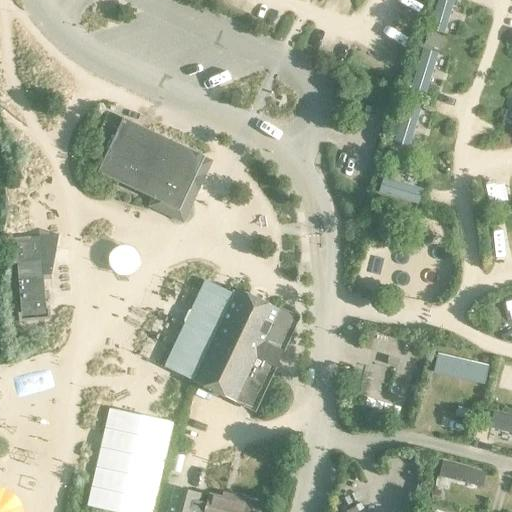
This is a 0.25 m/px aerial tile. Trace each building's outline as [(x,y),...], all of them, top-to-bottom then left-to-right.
[(122,120),(96,174),(178,212),(203,158),(122,120)] [(379,206),(377,212),(385,214),(386,208),(379,206)] [(29,238),(10,240),(12,265),(16,265),(20,314),(17,314),(18,323),(49,320),(48,311),(44,311),(41,277),(50,276),(58,236),(29,239),(29,238)] [(163,368),(253,411),(285,343),(278,340),(289,316),(236,290),(233,296),(204,282),(163,368)] [(149,511),(168,422),(106,409),(86,506),(117,511),(149,511)] [(186,428),(182,438),(190,441),(193,430),(186,428)] [(259,511),(261,504),(233,497),(232,503),(208,496),(208,498),(199,496),(199,495),(174,488),(167,511),(259,511)]
